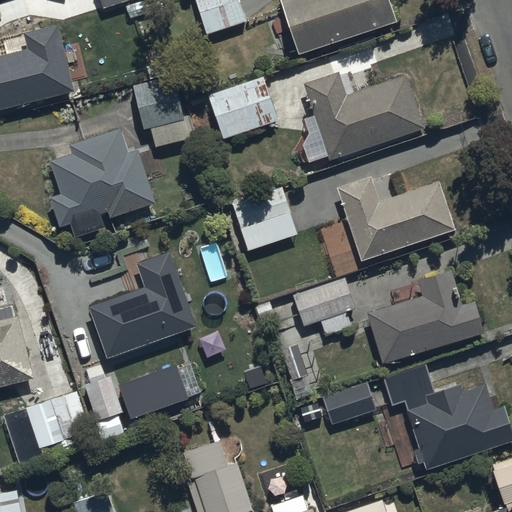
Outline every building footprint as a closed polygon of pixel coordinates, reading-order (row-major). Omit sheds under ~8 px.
[(247,18),(240,0),(193,0),(203,32),(247,18)] [(394,0),(282,0),(300,53),(401,18),(394,0)] [(29,44),(0,50),(0,106),(76,87),(58,20),(25,29),(29,44)] [(339,67),(303,79),(330,158),(427,125),(408,71),(347,92),(339,67)] [(176,71),(133,81),(143,126),(150,125),(155,145),(197,136),(191,110),(184,111),(176,71)] [(264,73),(207,92),(222,137),(279,118),(264,73)] [(71,152),(51,158),(61,191),(50,194),(59,224),(71,221),(76,235),(107,225),(102,210),(109,207),(111,214),(156,200),(139,146),(128,149),(120,123),(68,139),(71,152)] [(371,175),(338,186),(362,257),(458,225),(441,176),(378,197),(371,175)] [(281,181),(230,199),(248,250),(299,233),(281,181)] [(197,322),(170,248),(137,260),(145,283),(89,303),(107,354),(197,322)] [(422,292),(367,308),(382,360),(487,330),(478,298),(464,302),(454,265),(418,275),(422,292)] [(347,275),(294,290),(303,324),(320,319),(325,333),(352,326),(347,308),(355,305),(347,275)] [(0,383),(36,375),(20,311),(0,315),(0,383)] [(511,441),(511,420),(506,401),(496,404),(488,379),(464,387),(461,378),(434,386),(426,361),(384,374),(392,402),(406,397),(421,445),(415,447),(419,460),(424,458),(427,468),(511,441)] [(111,374),(84,383),(96,418),(90,420),(99,446),(120,439),(111,413),(123,409),(111,374)] [(369,380),(323,395),(331,421),(377,406),(369,380)] [(91,427),(76,387),(25,406),(44,459),(93,440),(89,428),(91,427)] [(185,449),(195,474),(188,477),(200,511),(238,511),(255,506),(237,459),(229,462),(219,436),(185,449)] [(511,452),(491,460),(505,499),(511,496),(511,452)] [(0,490),(0,511),(23,511),(19,487),(0,490)] [(73,500),(77,511),(115,511),(107,488),(73,500)] [(315,511),(313,504),(309,506),(304,490),(269,502),(272,511),(315,511)] [(387,511),(382,497),(376,498),(338,511),(387,511)] [(485,511),(511,511),(511,501),(485,510),(485,511)]
